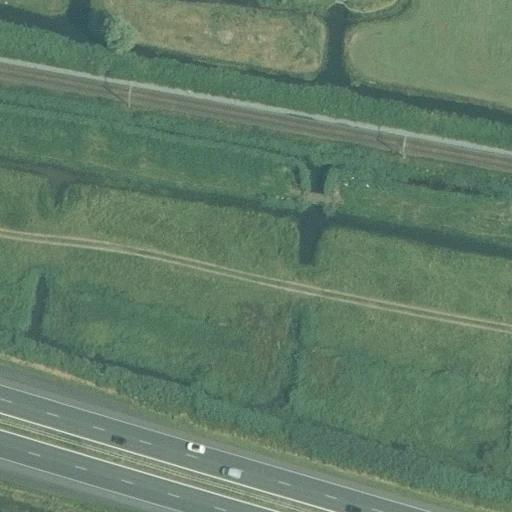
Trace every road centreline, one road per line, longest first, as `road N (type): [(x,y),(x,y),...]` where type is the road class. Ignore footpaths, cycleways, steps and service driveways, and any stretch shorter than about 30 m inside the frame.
road 1 (track): [(511,329),(133,251),(0,235)]
road 2 (trunk): [(375,511),(0,400)]
road 3 (trunk): [(0,443),(227,511)]
